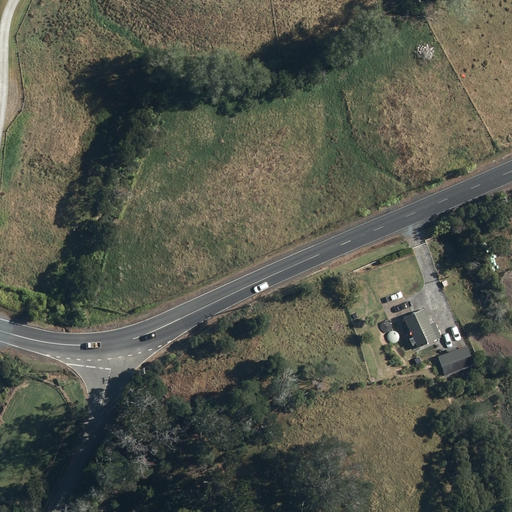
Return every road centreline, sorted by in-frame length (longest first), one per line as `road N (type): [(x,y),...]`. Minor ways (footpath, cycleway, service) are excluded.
road 1 (tertiary): [(107,344),(144,335),(511,171)]
road 2 (unclassified): [(55,511),(93,437),(110,369),(107,344)]
